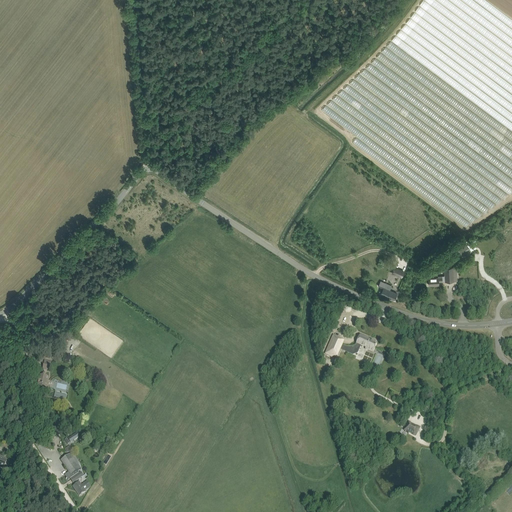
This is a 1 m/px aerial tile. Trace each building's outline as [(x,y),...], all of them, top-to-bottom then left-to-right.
[(458,250),(463,257),(471,251),(466,244),(458,250)] [(438,277),(429,278),(429,280),(429,285),(439,285),(439,282),(454,281),(453,276),(453,269),(453,267),(444,268),(444,269),(445,276),(438,276),(438,277)] [(392,273),(401,277),(404,271),(394,268),(392,273)] [(401,282),(400,291),(408,291),(408,281),(401,282)] [(380,283),(378,286),(383,288),(380,294),(394,300),(396,295),(397,294),(390,290),(392,286),(385,283),(384,285),(380,283)] [(336,358),(341,347),(343,343),(342,343),(341,345),(338,343),(340,338),(333,335),(325,354),(332,357),(332,356),(336,358)] [(357,344),(355,349),(359,350),(361,346),(369,349),(368,351),(373,353),(375,348),(377,343),(368,339),(368,338),(360,335),(358,339),(356,344),(357,344)] [(46,377),(41,376),(41,378),(40,378),(38,384),(39,385),(38,389),(40,389),(41,391),(42,391),(43,390),(45,391),(46,385),(45,384),(46,380),(47,381),(48,377),(46,377)] [(409,421),(404,430),(415,436),(420,427),(418,426),(411,423),(411,422),(409,421)] [(78,432),(68,439),(70,443),(80,436),(78,432)] [(71,454),(60,460),(69,472),(64,475),(67,478),(66,479),(67,479),(68,480),(79,473),(77,471),(81,469),(71,454)] [(73,483),(83,476),(81,472),(70,479),(73,483)] [(73,487),(79,496),(85,492),(85,491),(87,489),(91,487),(87,481),(81,485),(79,482),(77,484),(73,487)]
